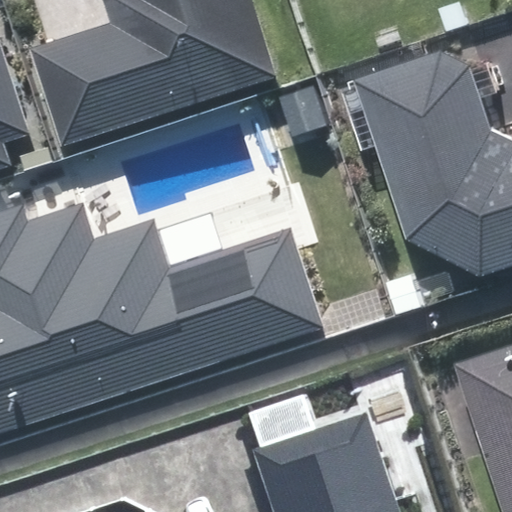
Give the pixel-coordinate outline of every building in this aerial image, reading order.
[(197,45),(172,50),(178,73),(202,67),(197,45)] [(455,52),(370,81),(421,238),(494,277),(511,270),(511,133),(505,130),(487,69),(455,52)] [(0,414),(101,382),(181,287),(101,219),(43,288),(0,301),(0,414)] [(422,275),(398,282),(407,314),(431,307),(422,275)] [(511,344),(472,356),(511,486),(511,344)] [(413,511),(378,403),(265,440),(288,511),(413,511)]
